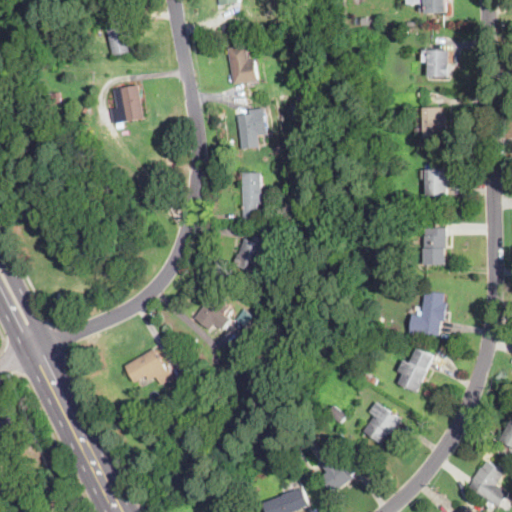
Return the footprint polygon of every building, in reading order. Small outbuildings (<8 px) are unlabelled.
[(448,0),(448,6),(448,13),(428,13),(428,3),(408,3),(408,0),(448,0)] [(119,54),(115,55),(110,29),(116,28),(114,18),(126,15),(133,52),(119,54)] [(57,29),(59,29),(58,43),(49,43),(50,29),(57,29)] [(251,61),(258,60),(261,80),(235,83),(230,47),(248,44),(251,61)] [(450,71),(450,77),(429,77),(430,62),(424,62),(424,49),(451,50),(450,71)] [(117,123),(115,123),(113,109),(119,108),(115,89),(140,85),(146,118),(117,123)] [(54,103),(46,103),(45,93),(61,92),(62,102),(54,103)] [(296,118),(294,118),(292,105),(301,104),(303,117),(296,118)] [(260,148),(244,150),(239,115),(252,113),(251,109),(255,109),(268,107),(271,134),(261,135),(262,147),(260,148)] [(445,115),(448,115),(448,133),(445,133),(445,138),(426,138),(425,107),(445,107),(445,115)] [(297,168),(296,177),(283,176),(283,167),(297,168)] [(450,179),(450,181),(450,182),(448,182),(448,194),(427,195),(427,179),(424,179),(423,170),(449,169),(450,179)] [(247,222),(245,222),(244,172),(264,171),(265,204),(259,204),(260,222),(247,222)] [(428,264),(427,228),(447,227),(448,263),(428,264)] [(267,239),(265,244),(269,246),(266,252),(271,254),(267,264),(262,262),(258,272),(236,264),(240,253),(241,253),(247,238),(254,240),(256,235),(267,239)] [(387,264),(377,264),(377,251),(386,251),(387,251),(387,264)] [(291,265),(289,273),(269,267),(273,255),(293,261),(291,265)] [(447,315),(446,321),(443,321),(441,336),(411,332),(414,314),(423,315),(427,290),(446,293),(444,302),(449,303),(447,315)] [(234,319),(226,329),(225,330),(217,323),(212,329),(197,317),(208,302),(206,301),(214,291),(233,307),(228,314),(234,319)] [(254,314),(247,324),(238,318),(245,308),(254,314)] [(277,325),(273,331),(266,326),(269,321),(277,325)] [(433,362),(432,364),(429,370),(429,371),(419,392),(401,383),(405,373),(400,371),(405,362),(406,359),(413,362),(419,348),(435,356),(433,362)] [(163,361),(165,365),(167,364),(174,377),(161,384),(157,377),(148,382),(145,377),(136,382),(127,365),(156,349),(163,361)] [(363,371),(361,376),(351,371),(354,366),(363,371)] [(378,381),(376,384),(365,379),(367,375),(378,380),(378,381)] [(178,395),(173,398),(169,390),(178,385),(182,393),(178,395)] [(398,427),(393,434),(390,433),(383,443),(366,431),(377,415),(372,411),(378,402),(379,401),(403,419),(398,427)] [(344,419),(341,422),(333,416),(339,408),(347,415),(344,419)] [(0,447),(0,421),(12,417),(19,433),(4,439),(6,445),(0,447)] [(511,444),(502,439),(511,420),(511,444)] [(360,460),(365,466),(336,492),(323,477),(330,471),(326,466),(333,460),(338,465),(353,452),(360,460)] [(291,464),(285,467),(281,457),(287,454),(291,464)] [(501,507),(500,508),(470,486),(489,460),(507,472),(498,485),(510,493),(501,507)] [(304,488),(306,494),(310,505),(303,507),(304,508),(293,511),(268,511),(266,504),(265,502),(285,495),(284,493),(298,488),(299,489),(304,488)] [(21,506),(17,508),(14,500),(27,495),(30,502),(21,506)]
